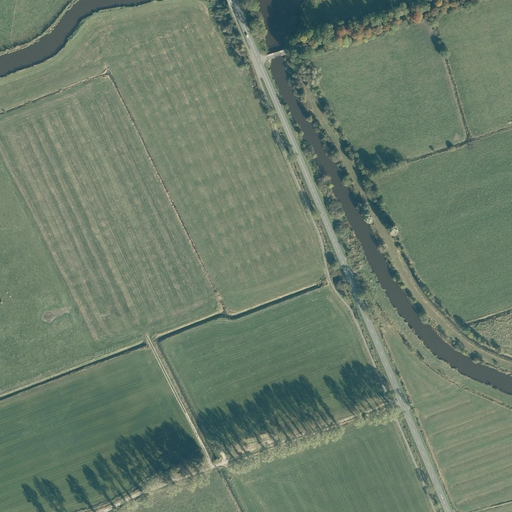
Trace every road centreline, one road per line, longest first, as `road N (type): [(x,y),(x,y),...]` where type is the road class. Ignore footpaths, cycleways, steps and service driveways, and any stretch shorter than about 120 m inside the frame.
road 1 (tertiary): [(448,511),(258,59)]
road 2 (track): [(105,511),(402,401)]
road 3 (unclassified): [(258,59),(453,0)]
